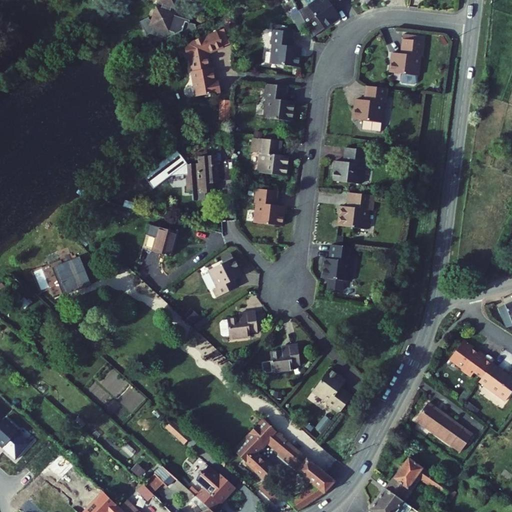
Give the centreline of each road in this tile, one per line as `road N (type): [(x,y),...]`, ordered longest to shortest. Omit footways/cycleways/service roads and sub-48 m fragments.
road 1 (residential): [(472,25),(382,17),(347,32),(330,50),(320,73),(290,289)]
road 2 (tertiary): [(472,25),(435,303)]
road 3 (tertiary): [(435,303),(423,345),(362,463),(319,511)]
